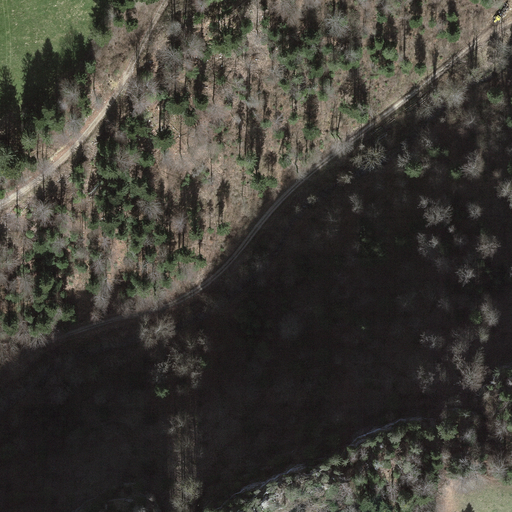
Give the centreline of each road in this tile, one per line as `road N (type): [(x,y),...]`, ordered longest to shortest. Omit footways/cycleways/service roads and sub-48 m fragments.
road 1 (track): [(511,22),(286,194),(207,286),(44,342),(0,375)]
road 2 (track): [(0,207),(72,150),(170,0)]
